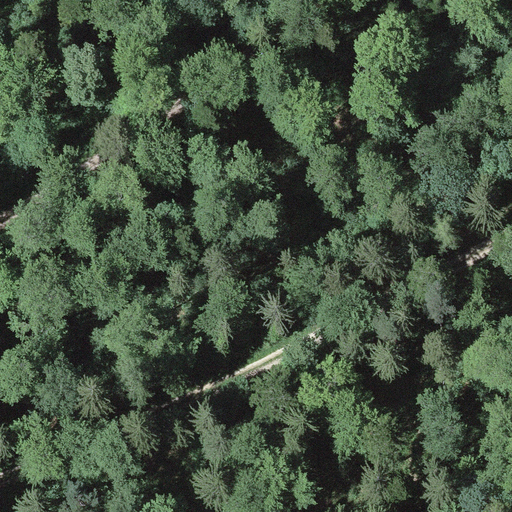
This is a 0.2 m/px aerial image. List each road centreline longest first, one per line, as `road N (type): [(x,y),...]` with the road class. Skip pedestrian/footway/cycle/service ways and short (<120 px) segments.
road 1 (track): [(511,229),(339,330),(0,477)]
road 2 (track): [(305,0),(228,71),(0,215)]
